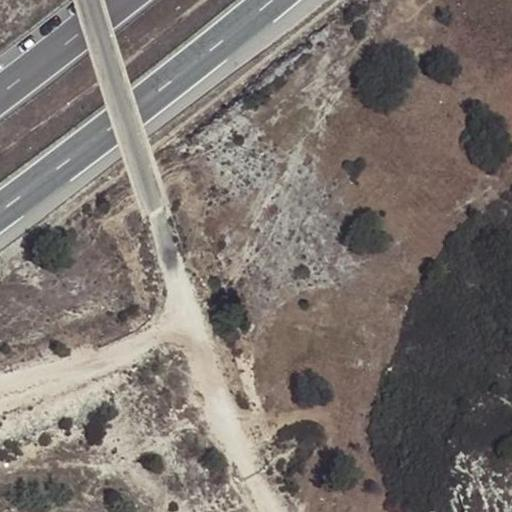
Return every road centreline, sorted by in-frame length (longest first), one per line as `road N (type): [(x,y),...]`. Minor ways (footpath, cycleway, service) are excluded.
road 1 (track): [(92,0),(160,218),(183,325),(272,511)]
road 2 (motorway): [(0,202),(266,0)]
road 3 (track): [(0,397),(183,325)]
road 4 (motorway): [(130,0),(0,101)]
